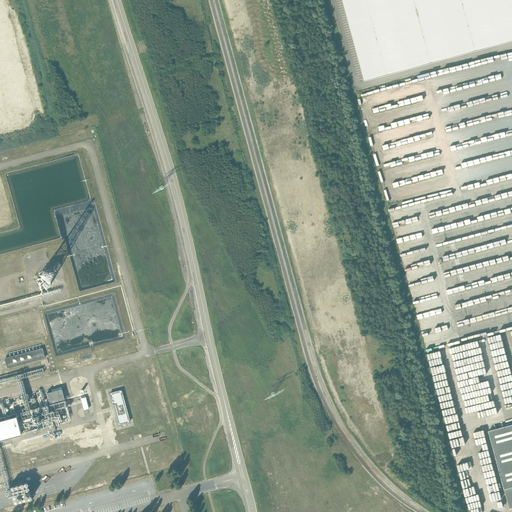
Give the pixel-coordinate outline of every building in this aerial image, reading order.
[(511,0),(342,0),(363,79),(362,79),(363,82),(364,81),(364,82),(511,41),(511,0)] [(7,369),(45,358),(42,348),(4,359),(7,369)] [(49,404),(64,399),(61,389),(46,394),(49,404)] [(118,425),(130,422),(121,391),(110,394),(118,425)] [(0,441),(20,436),(16,421),(15,417),(0,421),(0,441)] [(509,509),(511,508),(511,424),(488,431),(509,509)]
